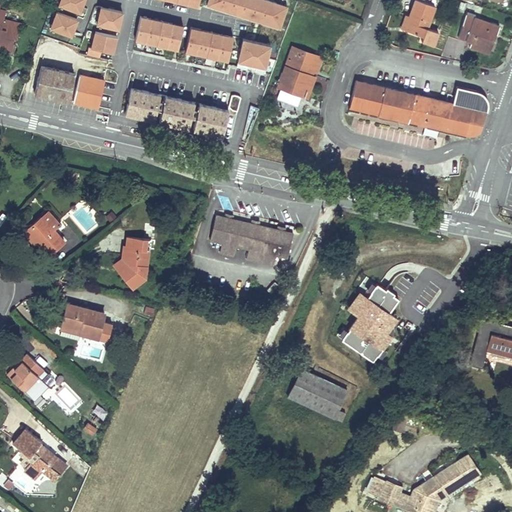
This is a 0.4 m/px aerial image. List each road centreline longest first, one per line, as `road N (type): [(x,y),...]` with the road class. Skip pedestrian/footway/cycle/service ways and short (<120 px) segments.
road 1 (primary): [(472,226),(0,113)]
road 2 (residential): [(383,0),(368,48),(511,83)]
road 3 (residential): [(511,85),(472,226)]
